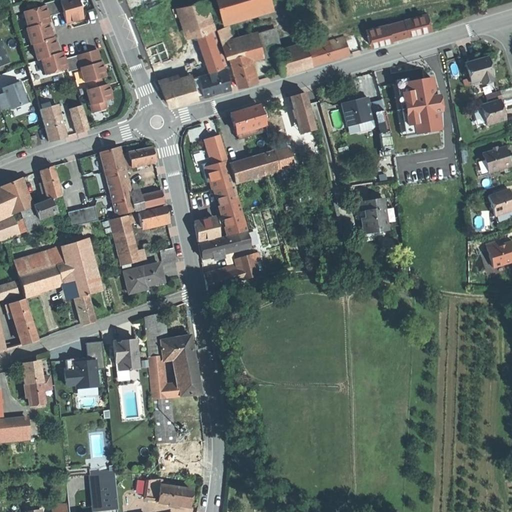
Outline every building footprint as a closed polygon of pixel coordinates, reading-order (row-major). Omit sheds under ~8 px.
[(45,6),(23,12),(28,28),(26,28),(31,45),(32,44),(37,60),(41,59),(45,75),(66,69),(67,72),(80,68),(84,82),(86,82),(89,89),(86,90),(92,113),(106,109),(104,101),(112,99),(110,91),(108,84),(102,86),(100,78),(105,76),(103,67),(101,59),(100,59),(97,50),(64,59),(63,56),(62,52),(58,53),(56,44),(54,37),(52,38),(50,29),(48,23),(50,22),(48,16),(56,14),(63,12),(66,23),(75,21),(83,18),(77,0),(64,0),(60,1),(59,0),(56,0),(44,3),(45,6)] [(127,0),(131,11),(159,0),(127,0)] [(206,0),(196,0),(183,5),(195,37),(198,36),(216,30),(217,29),(216,29),(206,0)] [(217,0),(222,17),(252,9),(249,0),(217,0)] [(271,0),(249,0),(252,9),(252,10),(272,5),(271,0)] [(421,16),(398,23),(402,37),(425,31),(421,16)] [(229,26),(216,29),(217,29),(221,43),(233,40),(229,26)] [(388,26),(366,32),(370,45),(381,42),(392,39),(388,26)] [(195,37),(192,38),(204,73),(210,71),(228,65),(216,30),(198,36),(195,37)] [(240,38),(244,52),(263,47),(259,33),(240,38)] [(345,36),(336,39),(342,56),(351,53),(345,36)] [(233,40),(221,43),(226,57),(229,56),(244,52),(240,38),(233,40)] [(157,43),(159,48),(168,45),(165,39),(157,43)] [(336,39),(309,46),(314,64),(329,60),(342,56),(336,39)] [(0,65),(10,62),(2,40),(0,40),(0,65)] [(263,47),(265,54),(292,45),(290,40),(263,47)] [(159,48),(147,53),(150,60),(152,66),(183,54),(178,41),(168,45),(159,48)] [(307,41),(292,45),(265,54),(266,57),(277,54),(283,53),(308,46),(307,41)] [(308,46),(283,53),(286,65),(312,59),(308,46)] [(244,52),(248,62),(266,57),(265,54),(263,47),(244,52)] [(244,52),(229,56),(238,86),(245,84),(254,82),(248,62),(244,52)] [(283,53),(277,54),(281,67),(286,65),(283,53)] [(286,65),(281,67),(283,73),(313,65),(312,59),(286,65)] [(485,59),(465,65),(471,84),(481,81),(481,83),(493,80),(492,78),(493,77),(491,71),(490,67),(488,68),(485,59)] [(390,68),(384,70),(390,98),(404,95),(397,66),(390,68)] [(203,75),(199,76),(204,96),(219,92),(232,88),(227,69),(203,75)] [(199,76),(194,78),(199,97),(204,96),(199,76)] [(167,86),(161,88),(167,103),(173,105),(200,98),(199,97),(194,78),(193,78),(187,80),(167,86)] [(165,79),(157,81),(160,88),(161,88),(167,86),(165,79)] [(422,81),(403,86),(407,104),(426,99),(422,81)] [(0,106),(1,110),(10,107),(10,109),(28,102),(20,82),(3,88),(4,93),(0,94),(0,106)] [(499,91),(485,96),(487,105),(499,101),(502,100),(499,91)] [(298,95),(291,97),(299,127),(301,126),(314,123),(306,93),(298,95)] [(390,98),(382,100),(387,120),(408,115),(404,95),(390,98)] [(349,102),(341,104),(347,127),(358,124),(373,121),(372,115),(370,105),(368,98),(367,98),(368,100),(361,102),(360,100),(353,101),(354,104),(350,105),(349,102)] [(487,105),(479,107),(485,126),(505,120),(502,111),(499,101),(487,105)] [(382,102),(370,105),(372,115),(384,112),(382,102)] [(267,104),(260,106),(264,120),(271,118),(267,104)] [(57,105),(40,109),(43,121),(60,117),(57,105)] [(81,105),(69,109),(76,133),(88,130),(81,105)] [(243,111),(230,114),(236,134),(259,127),(265,126),(259,106),(243,111)] [(408,115),(387,120),(391,137),(393,149),(413,144),(411,131),(412,131),(408,115)] [(60,117),(43,121),(49,141),(57,138),(65,136),(60,117)] [(373,121),(358,124),(360,133),(372,130),(374,128),(373,121)] [(314,123),(301,126),(304,141),(307,141),(317,138),(314,123)] [(259,127),(236,134),(238,140),(261,133),(259,127)] [(458,137),(416,143),(420,172),(462,167),(458,137)] [(220,138),(206,143),(211,164),(226,160),(220,138)] [(307,141),(304,141),(309,159),(322,156),(317,138),(307,141)] [(413,144),(393,149),(395,168),(416,163),(413,144)] [(117,147),(99,152),(105,176),(123,172),(117,147)] [(132,152),(127,153),(129,159),(131,167),(155,162),(153,155),(152,147),(132,152)] [(504,148),(482,155),(488,174),(510,167),(507,158),(504,148)] [(273,153),(248,161),(253,178),(278,170),(273,153)] [(211,164),(209,165),(217,190),(225,188),(234,186),(234,184),(229,166),(227,160),(226,160),(211,164)] [(229,166),(234,184),(253,178),(248,161),(229,166)] [(45,169),(39,171),(47,201),(50,200),(61,196),(53,166),(45,169)] [(123,172),(105,176),(110,197),(114,215),(133,211),(130,198),(123,172)] [(105,176),(95,179),(100,200),(110,197),(105,176)] [(6,184),(0,186),(0,240),(37,227),(19,179),(6,184)] [(225,188),(228,201),(237,198),(238,198),(234,186),(225,188)] [(217,190),(201,195),(204,207),(219,203),(228,201),(225,188),(217,190)] [(161,191),(143,195),(147,207),(164,203),(161,191)] [(508,191),(488,198),(494,217),(511,210),(511,202),(511,200),(508,191)] [(143,195),(138,196),(142,209),(147,207),(143,195)] [(201,195),(190,197),(193,210),(204,207),(201,195)] [(138,196),(130,198),(133,211),(142,209),(138,196)] [(228,201),(219,203),(223,219),(227,235),(228,235),(246,231),(237,198),(228,201)] [(383,199),(360,203),(361,212),(364,212),(365,218),(362,219),(364,231),(377,229),(377,232),(388,231),(383,199)] [(47,201),(33,206),(37,219),(55,212),(50,200),(47,201)] [(80,209),(67,212),(71,227),(98,220),(94,206),(80,209)] [(164,207),(137,213),(139,221),(140,227),(167,221),(165,214),(164,207)] [(137,213),(125,216),(127,223),(139,221),(137,213)] [(125,216),(108,220),(121,270),(131,268),(130,263),(138,262),(135,251),(127,223),(125,216)] [(223,219),(195,225),(197,233),(199,242),(227,235),(223,219)] [(237,235),(240,249),(250,247),(246,232),(237,235)] [(237,235),(199,244),(201,258),(214,255),(222,253),(240,249),(237,235)] [(86,237),(13,262),(17,275),(66,260),(77,257),(87,294),(100,291),(86,237)] [(498,242),(485,246),(492,269),(511,262),(511,245),(506,247),(500,249),(498,242)] [(149,248),(135,251),(138,262),(151,258),(149,248)] [(173,248),(159,251),(162,264),(176,261),(173,248)] [(252,254),(237,260),(238,266),(242,281),(259,276),(254,261),(252,254)] [(77,257),(66,260),(68,265),(71,280),(76,297),(87,294),(77,257)] [(66,260),(17,275),(19,280),(56,268),(68,265),(66,260)] [(158,263),(123,272),(128,293),(146,288),(146,286),(163,281),(158,263)] [(56,268),(19,280),(23,294),(71,280),(68,265),(56,268)] [(238,266),(219,271),(223,287),(242,281),(238,266)] [(219,271),(204,274),(206,283),(207,290),(209,291),(223,287),(219,271)] [(14,283),(0,286),(0,298),(17,293),(14,283)] [(76,297),(75,297),(82,325),(88,323),(95,321),(87,294),(76,297)] [(24,300),(4,306),(6,313),(11,311),(13,317),(28,313),(24,300)] [(66,306),(53,309),(60,331),(72,329),(66,306)] [(164,312),(156,314),(159,339),(166,337),(164,312)] [(28,313),(13,317),(22,345),(29,343),(36,340),(28,313)] [(156,314),(142,318),(145,343),(159,340),(159,339),(156,314)] [(159,340),(161,359),(172,357),(193,354),(191,345),(189,335),(159,340)] [(123,340),(112,341),(114,362),(118,362),(123,361),(124,370),(138,369),(135,339),(123,340)] [(159,340),(145,343),(150,400),(165,398),(164,386),(161,359),(159,340)] [(86,341),(78,343),(79,359),(88,358),(86,341)] [(68,345),(62,347),(65,374),(79,373),(76,343),(68,345)] [(193,354),(172,357),(176,384),(198,381),(193,354)] [(102,361),(79,364),(80,373),(84,372),(102,370),(102,361)] [(29,364),(22,365),(28,406),(42,404),(40,388),(49,386),(48,377),(39,378),(37,363),(29,364)] [(102,370),(84,372),(85,384),(85,387),(86,401),(105,399),(102,370)] [(198,381),(176,384),(179,397),(200,395),(198,381)] [(80,384),(56,387),(57,403),(82,401),(80,384)] [(176,384),(167,386),(168,398),(179,397),(176,384)] [(167,399),(150,401),(154,444),(171,443),(167,399)] [(27,419),(0,421),(0,441),(28,439),(27,419)] [(198,443),(172,444),(172,458),(199,457),(198,450),(198,443)] [(169,444),(154,445),(157,471),(171,473),(169,444)] [(112,468),(89,470),(93,510),(116,507),(112,468)] [(158,480),(146,481),(143,498),(156,500),(156,503),(157,500),(159,486),(160,480),(158,480)] [(179,489),(159,486),(157,500),(156,503),(173,506),(184,507),(188,508),(189,500),(191,491),(179,489)]
